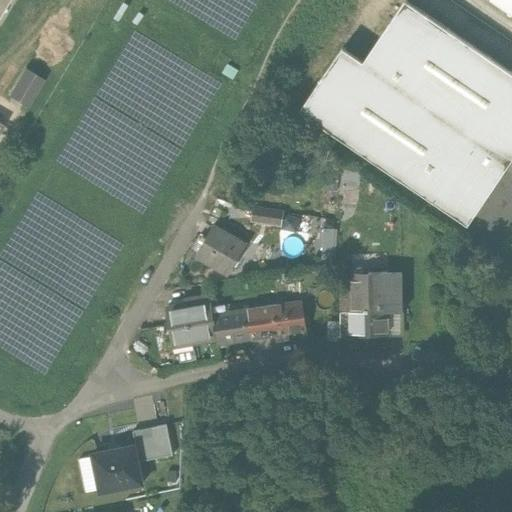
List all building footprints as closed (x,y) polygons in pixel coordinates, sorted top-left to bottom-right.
[(511,0),(487,0),(511,16),(511,0)] [(511,159),(511,77),(406,7),(366,67),(344,53),(303,113),(469,224),(511,159)] [(50,82),(25,67),(7,96),(33,111),(50,82)] [(0,156),(12,136),(0,129),(0,156)] [(307,218),(252,209),(248,233),(302,243),(307,218)] [(246,250),(211,230),(197,254),(233,274),(246,250)] [(404,276),(348,277),(350,339),(396,338),(395,312),(405,312),(404,276)] [(250,311),(253,340),(301,334),(297,304),(250,311)] [(214,307),(177,312),(182,349),(219,344),(215,311),(214,307)] [(215,311),(219,344),(253,340),(250,311),(233,313),(233,309),(215,311)] [(132,436),(135,447),(138,462),(171,454),(165,428),(132,436)] [(135,447),(88,457),(98,501),(145,490),(138,462),(135,447)]
